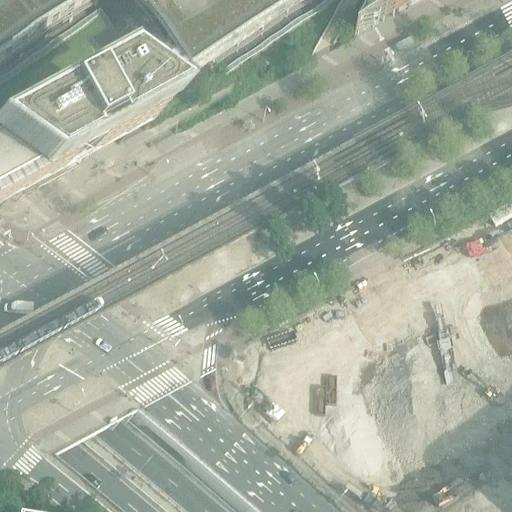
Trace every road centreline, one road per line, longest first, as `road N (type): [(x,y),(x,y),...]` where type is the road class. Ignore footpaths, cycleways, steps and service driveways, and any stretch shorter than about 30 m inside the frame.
road 1 (tertiary): [(511,16),(393,91),(62,262)]
road 2 (tertiary): [(226,300),(511,147)]
road 3 (primary): [(215,511),(0,328)]
road 4 (primary): [(0,384),(149,511)]
road 5 (primary): [(208,429),(226,300)]
road 6 (tertiary): [(9,413),(124,354)]
road 7 (primary): [(51,296),(9,413)]
road 8 (primary): [(299,511),(208,429)]
